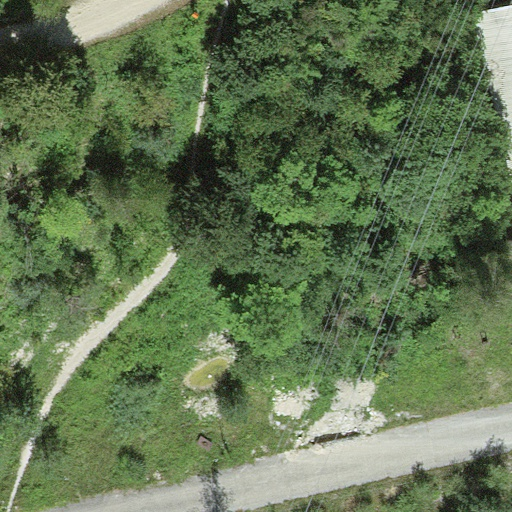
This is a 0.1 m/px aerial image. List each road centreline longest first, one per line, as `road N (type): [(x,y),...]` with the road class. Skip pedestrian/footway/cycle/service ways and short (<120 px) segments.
road 1 (track): [(132,511),(511,424)]
road 2 (track): [(138,0),(69,33),(0,44)]
